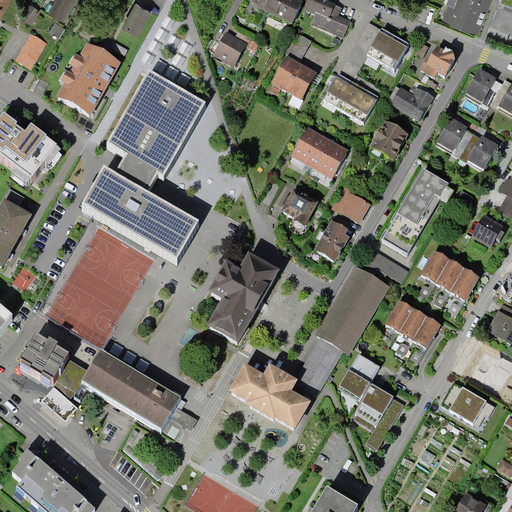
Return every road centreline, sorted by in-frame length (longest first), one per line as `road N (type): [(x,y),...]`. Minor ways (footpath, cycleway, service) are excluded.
road 1 (residential): [(511,253),(375,485),(380,511)]
road 2 (residential): [(472,50),(332,292)]
road 3 (residential): [(0,86),(88,148),(170,0)]
road 4 (secondary): [(0,394),(137,511)]
road 5 (residential): [(472,50),(350,0)]
